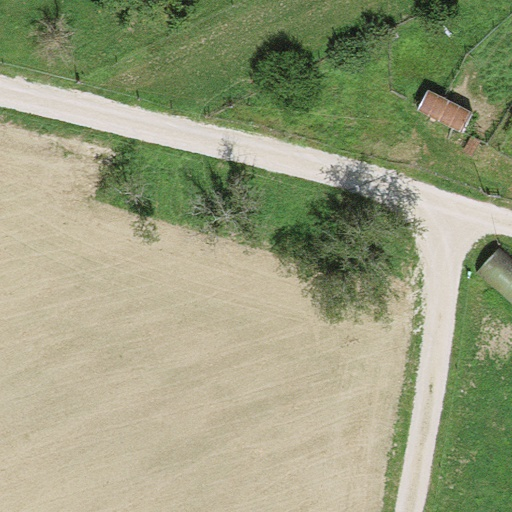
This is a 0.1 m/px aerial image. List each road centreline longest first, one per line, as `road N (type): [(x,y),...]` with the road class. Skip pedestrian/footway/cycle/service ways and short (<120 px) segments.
road 1 (track): [(0,94),(435,204)]
road 2 (track): [(402,511),(435,319),(435,204)]
